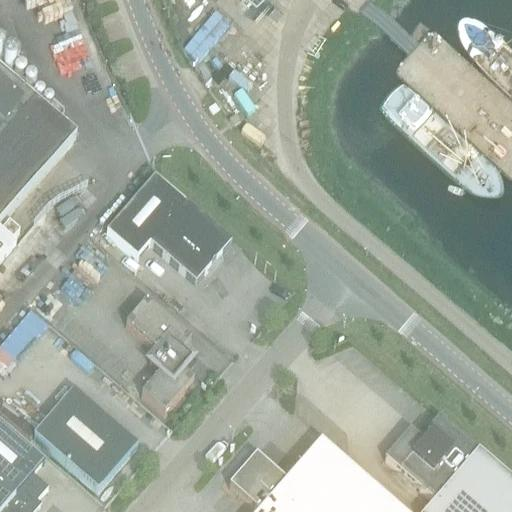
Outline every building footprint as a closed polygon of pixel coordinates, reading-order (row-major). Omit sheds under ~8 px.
[(40,0),(55,36),(83,25),(72,0),(40,0)] [(200,62),(232,28),(218,14),(185,49),(200,62)] [(0,265),(15,248),(9,243),(16,235),(5,226),(0,232),(0,228),(62,157),(76,141),(35,106),(0,75),(0,265)] [(105,238),(136,264),(149,249),(195,288),(230,248),(154,181),(105,238)] [(125,329),(158,358),(149,369),(159,378),(141,400),(164,419),(193,386),(182,376),(191,366),(181,356),(190,345),(145,306),(125,329)] [(33,441),(97,496),(137,450),(73,394),(33,441)] [(409,435),(384,464),(434,507),(430,511),(511,511),(511,486),(478,457),(438,423),(419,444),(409,435)] [(0,428),(0,486),(29,511),(36,511),(39,509),(35,505),(48,491),(33,478),(43,466),(0,428)] [(394,511),(320,447),(286,486),(255,460),(228,491),(252,511),(394,511)] [(29,511),(0,486),(0,511),(29,511)]
